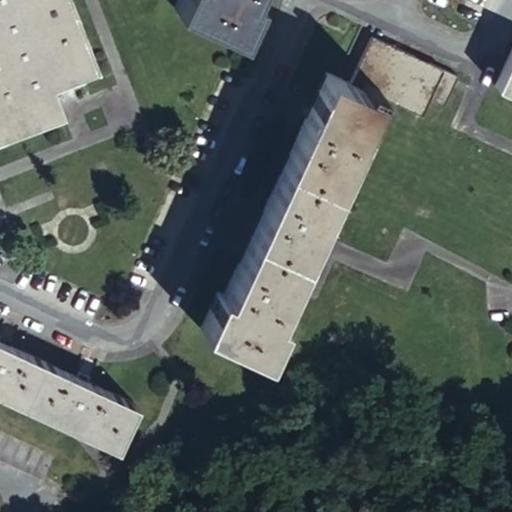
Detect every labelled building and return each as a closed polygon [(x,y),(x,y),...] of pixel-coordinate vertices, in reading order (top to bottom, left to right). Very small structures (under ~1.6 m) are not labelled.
[(84,0),(0,0),(0,129),(7,148),(79,119),(66,86),(112,68),(84,0)] [(164,0),(162,7),(223,32),(236,0),(164,0)] [(213,293),(195,330),(257,360),(275,323),(267,319),(375,99),(421,121),(429,105),(445,112),(460,82),(373,39),(351,84),(330,74),(220,297),(213,293)] [(511,51),(498,83),(511,89),(511,51)] [(0,406),(110,460),(131,416),(82,392),(71,387),(2,353),(0,351),(0,406)] [(71,387),(82,392),(85,386),(74,380),(71,387)]
